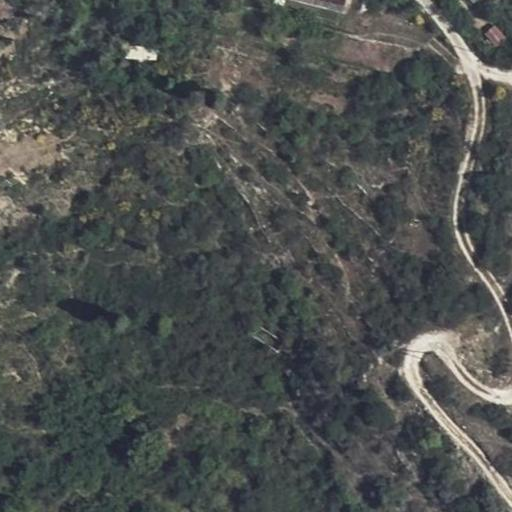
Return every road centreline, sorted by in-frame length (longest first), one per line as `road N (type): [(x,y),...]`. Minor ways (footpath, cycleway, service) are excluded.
road 1 (track): [(511,394),(496,397),(431,343),(412,355),(414,379),(511,492)]
road 2 (track): [(480,72),(480,122),(461,223),(469,255),(511,320)]
